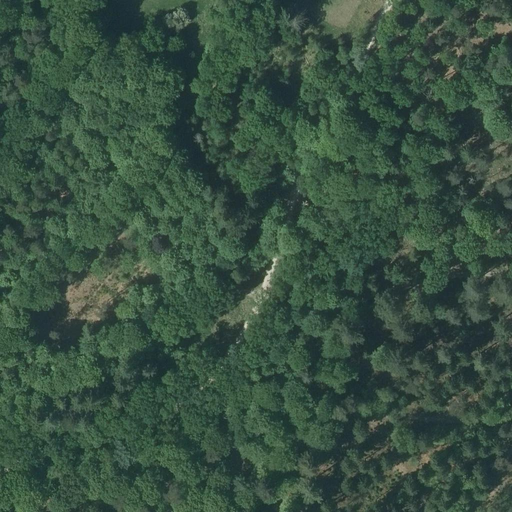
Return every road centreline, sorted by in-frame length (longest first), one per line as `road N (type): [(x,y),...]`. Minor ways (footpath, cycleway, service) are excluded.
road 1 (track): [(0,479),(152,418),(210,385),(261,294),(396,0)]
road 2 (track): [(261,294),(216,308),(95,110),(15,0)]
road 3 (track): [(237,466),(349,414),(458,420),(511,410)]
road 4 (track): [(261,294),(352,295),(511,273)]
road 5 (track): [(348,103),(487,273)]
road 6 (track): [(408,178),(511,80)]
